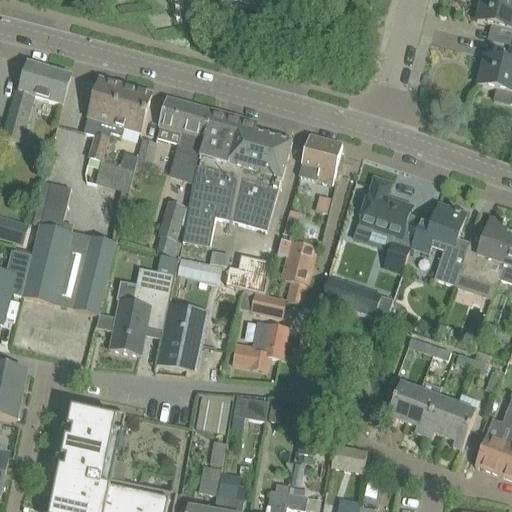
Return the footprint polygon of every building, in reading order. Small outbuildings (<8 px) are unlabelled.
[(215,0),(276,18),(281,0),(215,0)] [(511,32),(511,45),(511,49),(511,48),(511,1),(505,0),(482,0),(477,24),(511,32)] [(478,88),(497,93),(494,104),(511,108),(511,105),(511,48),(511,49),(507,64),(485,59),(478,88)] [(72,79),(28,66),(20,96),(16,95),(3,140),(21,145),(34,100),(63,109),(72,79)] [(112,137),(126,89),(100,82),(84,137),(96,140),(90,161),(102,165),(111,137),(112,137)] [(152,97),(126,89),(112,137),(123,140),(125,132),(141,137),(152,97)] [(200,110),(193,108),(168,101),(162,121),(160,130),(161,130),(184,137),(181,148),(172,179),(180,181),(195,186),(197,175),(194,174),(198,161),(199,162),(206,142),(205,142),(213,113),(212,113),(200,110)] [(254,135),(240,131),(242,122),(232,119),(213,113),(205,142),(206,142),(199,162),(198,161),(194,174),(197,175),(195,186),(184,246),(196,248),(211,251),(217,221),(268,235),(293,145),(261,136),(254,135)] [(300,180),(333,188),(343,148),(310,140),(300,180)] [(125,157),(121,171),(135,174),(139,161),(125,157)] [(361,228),(379,234),(403,242),(413,210),(386,201),(390,188),(375,183),(361,228)] [(46,186),(36,219),(28,248),(36,250),(24,301),(99,319),(117,246),(92,240),(92,241),(73,237),(73,236),(61,233),(63,226),(72,193),(52,188),(46,186)] [(163,241),(159,255),(168,258),(178,261),(182,247),(178,246),(188,210),(169,205),(159,240),(163,241)] [(435,282),(456,289),(459,278),(469,247),(458,243),(467,218),(439,208),(434,223),(422,219),(411,252),(429,258),(432,250),(444,254),(435,282)] [(0,219),(0,241),(23,249),(29,229),(0,219)] [(289,219),(284,237),(295,240),(300,222),(289,219)] [(459,278),(456,289),(456,291),(492,303),(496,290),(497,290),(499,283),(504,270),(511,244),(511,236),(504,234),(506,227),(491,222),(481,251),(469,247),(459,278)] [(293,286),(288,305),(302,309),(307,290),(308,290),(318,252),(282,243),(278,257),(288,260),(282,283),(293,286)] [(511,244),(504,270),(499,283),(511,286),(511,244)] [(385,273),(402,279),(411,253),(394,247),(385,273)] [(0,325),(2,326),(10,296),(21,299),(31,260),(14,256),(5,288),(0,286),(0,325)] [(242,293),(245,294),(267,299),(269,292),(249,288),(255,261),(242,258),(238,278),(237,285),(243,286),(242,293)] [(110,353),(141,360),(147,331),(163,334),(174,279),(140,272),(133,306),(120,303),(110,353)] [(225,276),(223,288),(236,290),(237,285),(238,278),(225,276)] [(322,304),(386,326),(393,304),(329,283),(322,304)] [(267,299),(245,294),(241,312),(252,315),(252,314),(283,321),(287,304),(267,299)] [(157,368),(195,375),(207,315),(169,307),(157,368)] [(238,347),(238,349),(234,368),(267,375),(270,361),(282,363),(288,332),(259,326),(254,350),(238,347)] [(410,350),(429,357),(433,348),(413,341),(410,350)] [(433,348),(429,357),(449,364),(452,355),(433,348)] [(457,368),(472,373),(475,363),(460,358),(457,368)] [(475,363),(472,373),(488,377),(491,368),(475,363)] [(0,371),(0,395),(22,400),(27,377),(0,371)] [(398,424),(408,428),(420,397),(401,390),(387,426),(395,429),(398,424)] [(22,400),(0,395),(0,419),(17,423),(22,400)] [(227,435),(231,399),(199,396),(195,431),(227,435)] [(416,437),(425,440),(438,404),(420,397),(408,428),(418,431),(416,437)] [(237,400),(234,420),(264,425),(268,405),(237,400)] [(475,470),(499,479),(511,449),(511,446),(511,402),(503,427),(493,423),(487,440),(475,470)] [(435,438),(445,441),(457,411),(438,404),(425,440),(433,443),(435,438)] [(272,409),(269,424),(284,426),(286,411),(272,409)] [(174,511),(178,497),(112,484),(126,417),(96,411),(95,418),(72,413),(51,511),(174,511)] [(457,411),(445,441),(455,445),(453,451),(462,454),(476,418),(457,411)] [(305,426),(300,455),(316,458),(321,429),(305,426)] [(211,467),(223,469),(227,447),(214,445),(211,467)] [(499,479),(511,483),(511,446),(511,449),(499,479)] [(336,450),(332,472),(363,478),(367,456),(336,450)] [(0,502),(1,503),(9,461),(0,458),(0,502)] [(199,497),(218,500),(220,487),(223,472),(204,469),(199,497)] [(215,511),(243,511),(244,505),(236,503),(238,490),(220,487),(218,500),(215,511)] [(287,511),(289,498),(272,495),(269,509),(273,509),(272,511),(287,511)] [(305,511),(308,501),(289,498),(287,511),(289,511),(305,511)]
